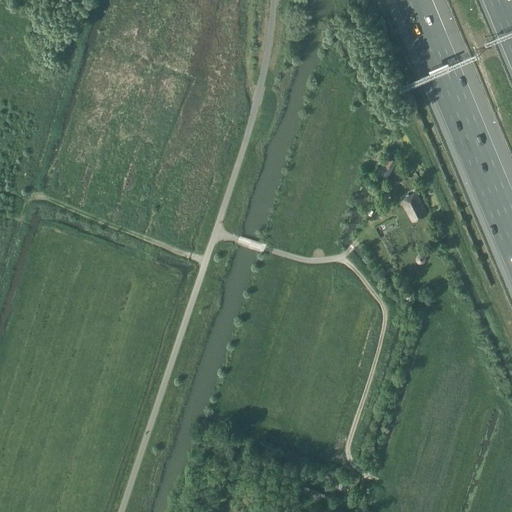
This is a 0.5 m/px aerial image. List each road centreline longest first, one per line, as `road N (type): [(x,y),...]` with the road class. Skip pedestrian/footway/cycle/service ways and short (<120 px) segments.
road 1 (track): [(0,286),(34,195),(205,262)]
road 2 (track): [(342,256),(385,314),(347,452),(363,471),(358,493)]
road 3 (motorway): [(414,0),(511,234)]
road 4 (track): [(371,224),(342,256),(312,261),(215,231)]
